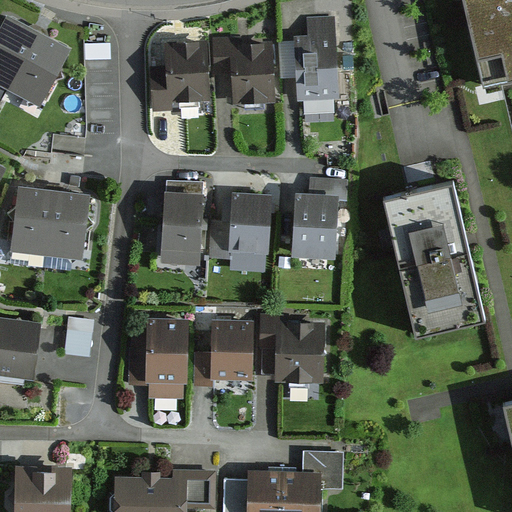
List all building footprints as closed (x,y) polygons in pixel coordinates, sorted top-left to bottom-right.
[(511,0),(460,0),(480,87),(511,80),(511,0)] [(72,44),(10,10),(0,28),(0,81),(39,103),(72,44)] [(307,31),(295,32),(296,38),(279,39),(282,77),(296,76),(297,98),(342,95),(337,15),(306,17),(307,31)] [(275,96),(273,37),(231,39),(231,35),(214,36),(215,71),(232,71),(234,98),(275,96)] [(210,95),(208,37),(166,39),(167,70),(151,71),(153,106),(171,105),(171,97),(210,95)] [(296,205),(293,249),(334,251),(337,196),(346,196),(347,178),(311,176),(310,185),(297,184),(296,205)] [(92,188),(20,178),(11,245),(83,254),(92,188)] [(205,180),(166,178),(162,257),(200,259),(205,180)] [(466,240),(453,180),(385,195),(416,334),(484,319),(466,240)] [(269,250),(271,191),(233,189),(232,205),(232,219),(214,219),(213,253),(233,254),(232,269),(265,270),(266,250),(269,250)] [(187,380),(189,313),(146,312),(146,333),(130,333),(129,385),(151,386),(151,394),(182,395),(182,380),(187,380)] [(323,377),(323,320),(277,320),(277,313),(261,313),(260,351),(277,351),(277,377),(323,377)] [(0,314),(0,372),(36,376),(38,347),(42,319),(0,314)] [(255,316),(212,315),(211,340),(195,340),(194,383),(215,383),(215,376),(253,377),(255,316)] [(66,349),(89,353),(94,321),(70,317),(66,349)] [(511,401),(502,404),(511,447),(511,401)] [(305,468),(249,466),(249,475),(225,475),(224,511),(320,511),(321,482),(340,482),(341,451),(305,450),(305,468)] [(71,463),(17,461),(15,511),(69,511),(70,492),(71,463)] [(141,473),(116,473),(114,511),(185,511),(186,504),(216,505),(217,465),(172,464),(172,473),(163,473),(163,466),(141,465),(141,473)]
